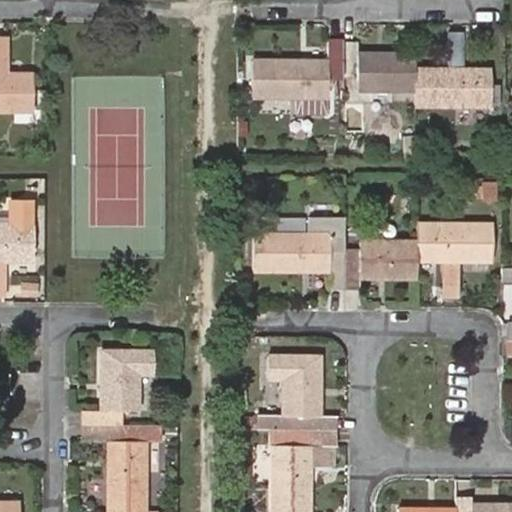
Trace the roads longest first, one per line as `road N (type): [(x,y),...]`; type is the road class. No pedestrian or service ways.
road 1 (residential): [(369,315),(494,316),(493,459)]
road 2 (residential): [(368,458),(369,315)]
road 3 (residential): [(58,448),(57,313)]
road 4 (residential): [(368,2),(497,0)]
road 5 (residential): [(57,313),(184,314)]
road 6 (residential): [(493,459),(368,458)]
